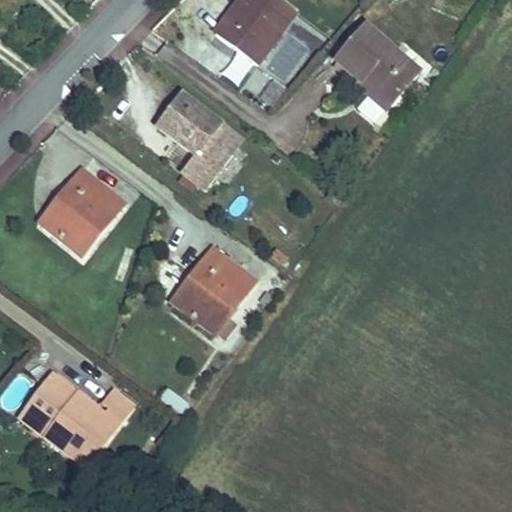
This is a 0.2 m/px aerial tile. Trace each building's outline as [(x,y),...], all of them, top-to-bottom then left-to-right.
[(242,0),(216,37),(257,67),(296,14),(277,0),(242,0)] [(365,81),(393,105),(420,74),(366,28),(337,63),(361,84),(362,84),(365,81)] [(358,87),(387,112),(393,105),(365,81),(362,84),(361,84),(358,87)] [(183,175),(204,192),(242,141),(184,98),(159,130),(196,157),(183,175)] [(42,225),(82,257),(123,206),(83,173),(42,225)] [(213,252),(174,305),(216,336),(217,336),(229,320),(256,283),(213,252)] [(217,336),(225,341),(237,326),(229,320),(217,336)] [(47,383),(72,402),(77,395),(52,376),(47,383)] [(44,439),(89,472),(136,409),(113,392),(103,406),(109,411),(106,416),(77,395),(72,402),(47,383),(26,411),(51,430),(44,439)] [(161,400),(183,415),(190,405),(168,390),(161,400)] [(19,421),(44,439),(51,430),(26,411),(19,421)]
